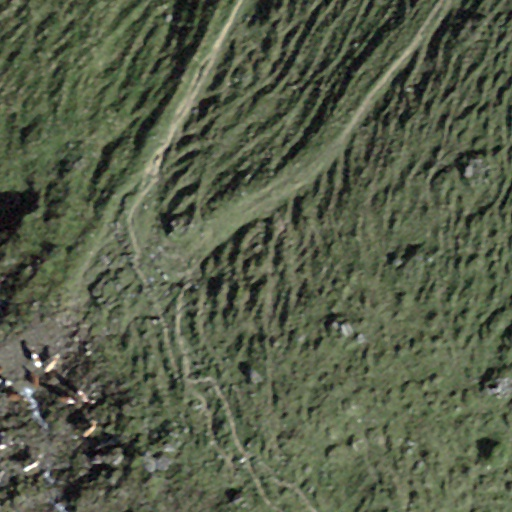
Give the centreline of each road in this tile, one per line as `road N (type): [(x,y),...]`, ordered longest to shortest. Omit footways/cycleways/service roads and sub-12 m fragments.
road 1 (track): [(175,268),(293,193),(443,0)]
road 2 (track): [(239,0),(158,150),(133,227),(143,259),(175,268)]
